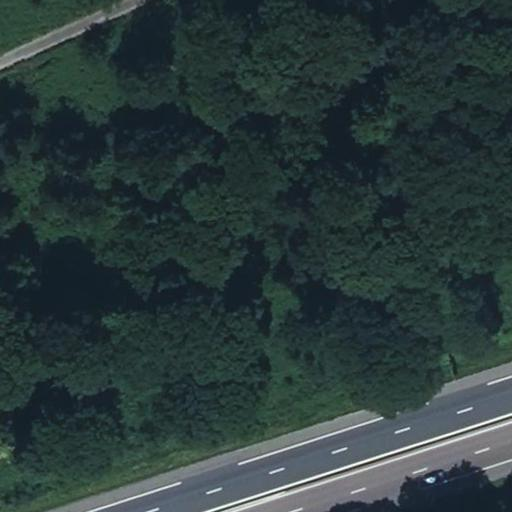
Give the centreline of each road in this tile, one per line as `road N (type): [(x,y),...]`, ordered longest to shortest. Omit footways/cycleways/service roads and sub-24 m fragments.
road 1 (trunk): [(511,393),(145,511)]
road 2 (trunk): [(291,511),(511,441)]
road 3 (track): [(0,60),(133,0)]
